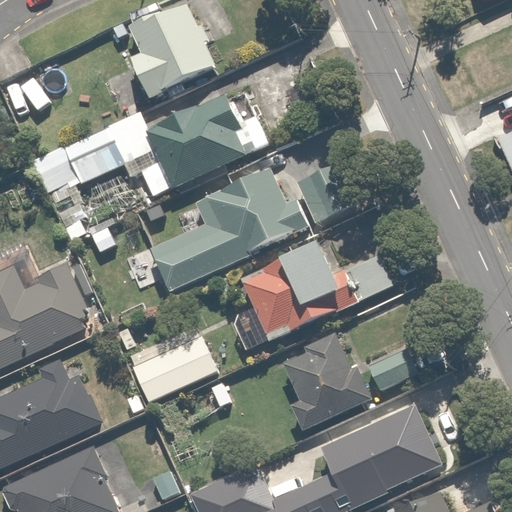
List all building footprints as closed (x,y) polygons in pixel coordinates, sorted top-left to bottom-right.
[(153,99),(220,68),(191,4),(164,16),(162,13),(132,27),(145,54),(134,59),(153,99)] [(246,82),(263,118),(311,96),(294,59),(246,82)] [(245,131),(229,96),(200,109),(199,107),(158,126),(159,128),(151,132),(149,133),(175,189),(175,190),(250,155),(240,133),(245,131)] [(149,133),(151,132),(144,116),(69,152),(84,185),(127,166),(133,178),(151,170),(163,194),(175,189),(149,133)] [(158,262),(171,292),(175,292),(253,257),(252,254),(312,227),(300,201),(289,206),(273,170),(234,188),(198,204),(208,226),(154,250),(159,261),(158,262)] [(302,185),(318,222),(342,211),(326,175),(302,185)] [(86,232),(96,256),(121,246),(110,221),(86,232)] [(323,242),(285,259),(307,306),(343,290),(337,276),(323,242)] [(269,336),(292,326),(294,331),(360,301),(347,272),(337,276),(343,290),(307,306),(285,259),(264,268),(266,274),(245,284),(269,336)] [(0,370),(85,331),(89,309),(70,267),(40,281),(42,286),(26,293),(15,270),(0,276),(0,370)] [(310,354),(286,365),(303,402),(294,406),(306,432),(377,400),(362,367),(355,370),(339,335),(307,349),(310,354)] [(135,368),(151,403),(221,372),(205,337),(135,368)] [(409,351),(372,368),(383,391),(420,374),(409,351)] [(42,371),(45,379),(0,399),(0,472),(107,424),(94,396),(91,397),(82,377),(72,382),(62,362),(42,371)] [(228,378),(205,389),(216,411),(238,400),(228,378)] [(419,406),(352,437),(362,457),(367,455),(385,494),(447,465),(419,406)] [(96,448),(7,488),(5,493),(13,510),(17,511),(20,510),(20,511),(122,511),(107,479),(110,478),(96,448)] [(199,511),(281,511),(261,465),(192,496),(199,511)] [(173,470),(152,479),(161,503),(182,495),(173,470)] [(453,511),(444,493),(401,511),(497,511),(493,503),(474,511),(453,511)]
